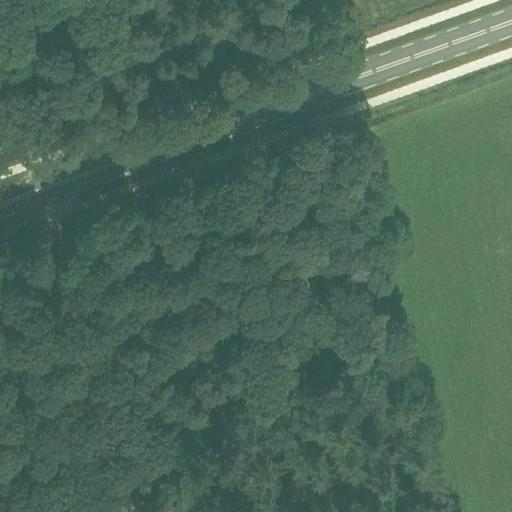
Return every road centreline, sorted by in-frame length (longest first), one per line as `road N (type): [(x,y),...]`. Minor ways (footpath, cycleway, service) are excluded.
road 1 (primary): [(0,206),(511,26)]
road 2 (track): [(123,511),(40,191)]
